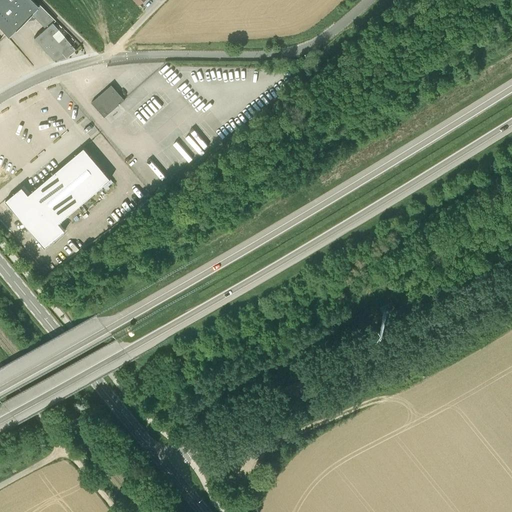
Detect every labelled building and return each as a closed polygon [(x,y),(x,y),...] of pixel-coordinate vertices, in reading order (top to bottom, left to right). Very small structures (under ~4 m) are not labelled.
[(35,18),(30,13),(38,5),(32,0),(0,0),(0,27),(7,36),(25,19),(27,21),(34,19),(35,18)] [(75,49),(53,23),(55,20),(39,4),(38,5),(30,13),(35,18),(41,24),(32,31),(36,36),(34,38),(53,60),(62,53),(66,57),(75,49)] [(92,104),(105,118),(124,101),(112,87),(92,104)] [(23,189),(7,203),(46,250),(66,233),(59,225),(111,181),(85,150),(30,197),(26,193),(23,189)] [(0,174),(8,168),(0,158),(0,174)]
